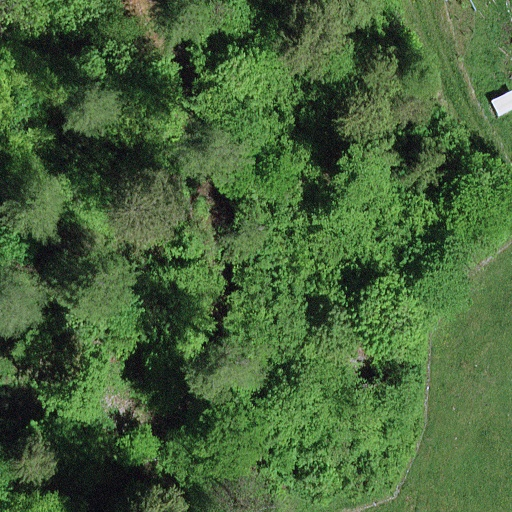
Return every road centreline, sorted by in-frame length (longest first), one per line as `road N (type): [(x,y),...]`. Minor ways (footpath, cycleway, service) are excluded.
road 1 (track): [(98,511),(137,469),(190,377),(204,310),(191,115),(162,0)]
road 2 (track): [(511,190),(464,112),(426,0)]
